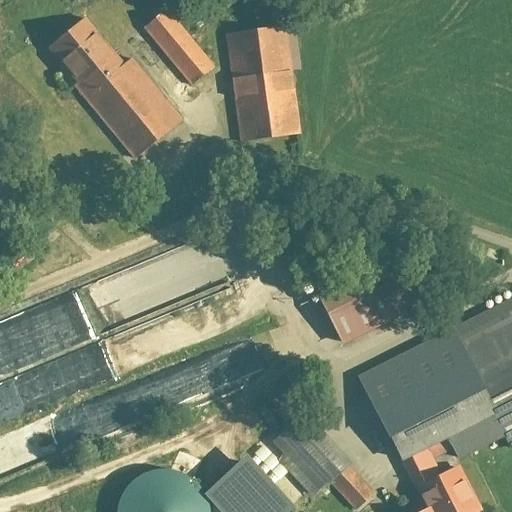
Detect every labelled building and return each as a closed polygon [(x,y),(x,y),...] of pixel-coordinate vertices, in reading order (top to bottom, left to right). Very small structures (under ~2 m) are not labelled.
[(206,60),(154,0),(151,0),(124,24),(177,85),(206,60)] [(126,160),(177,119),(82,4),(32,45),(126,160)] [(278,15),(220,23),(235,131),(294,122),(278,15)] [(299,259),(333,333),(430,289),(397,215),(299,259)] [(0,327),(0,425),(58,406),(28,318),(0,327)] [(391,449),(486,406),(466,361),(448,321),(352,364),(391,449)] [(511,339),(466,361),(486,406),(498,431),(503,442),(511,437),(511,339)] [(498,431),(486,406),(391,449),(390,450),(402,474),(447,454),(498,431)] [(301,410),(275,435),(343,507),(370,482),(301,410)] [(447,454),(402,474),(412,497),(418,511),(465,511),(473,509),(447,454)] [(418,511),(412,497),(379,511),(418,511)]
